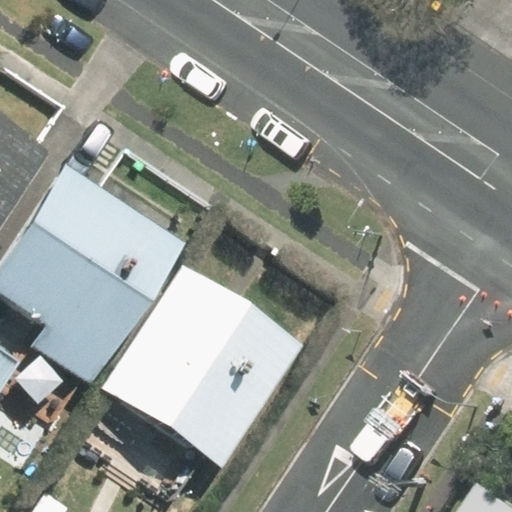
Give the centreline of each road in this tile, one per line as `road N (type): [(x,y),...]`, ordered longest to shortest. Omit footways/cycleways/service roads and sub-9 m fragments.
road 1 (residential): [(327,511),(511,236)]
road 2 (secondary): [(511,181),(247,0)]
